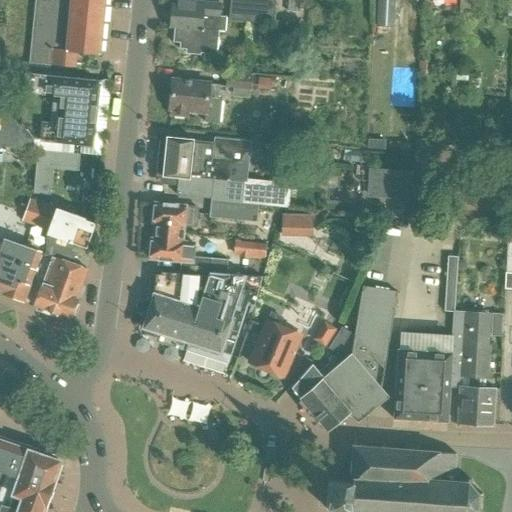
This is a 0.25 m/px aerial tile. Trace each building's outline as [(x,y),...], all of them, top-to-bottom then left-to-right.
[(36,0),(32,49),(31,64),(76,68),(77,54),(100,56),(102,56),(107,0),(36,0)] [(220,17),(221,3),(179,0),(177,0),(177,5),(172,5),(170,27),(174,27),(173,42),(179,43),(179,49),(186,49),(186,53),(200,55),(201,53),(216,55),(219,30),(224,31),(225,17),(220,17)] [(244,21),(245,0),(230,0),(229,20),(244,21)] [(245,0),(244,21),(272,24),(274,0),(245,0)] [(288,0),(288,11),(298,12),(298,0),(288,0)] [(393,27),(394,0),(377,0),(376,26),(393,27)] [(511,15),(511,0),(499,0),(499,15),(511,15)] [(22,117),(21,125),(34,139),(91,145),(94,118),(96,100),(98,81),(26,74),(24,93),(22,112),(22,117)] [(249,98),(251,76),(226,74),(225,87),(233,88),(232,97),(249,98)] [(172,80),(169,108),(171,109),(170,114),(189,116),(189,110),(205,112),(204,122),(219,123),(221,99),(218,99),(219,85),(172,80)] [(1,103),(0,125),(0,146),(16,148),(18,127),(21,125),(22,117),(18,116),(18,108),(17,108),(17,104),(1,103)] [(503,127),(484,125),(482,142),(501,144),(503,127)] [(210,200),(257,205),(288,208),(290,183),(244,179),(248,141),(214,137),(214,142),(193,140),(193,139),(166,137),(163,176),(172,177),(178,177),(212,181),(210,200)] [(385,140),(368,139),(367,149),(384,150),(385,140)] [(37,151),(33,193),(50,195),(52,169),(54,152),(37,151)] [(412,172),(369,169),(367,197),(411,200),(412,172)] [(178,177),(176,197),(210,200),(212,181),(178,177)] [(41,203),(30,199),(27,208),(23,220),(34,224),(41,203)] [(257,205),(210,200),(209,217),(240,220),(256,222),(257,205)] [(53,208),(41,203),(34,224),(48,229),(56,209),(53,208)] [(152,231),(183,234),(183,225),(195,226),(197,207),(154,203),(152,231)] [(47,233),(46,255),(57,260),(72,265),(76,253),(71,251),(73,243),(86,248),(95,223),(56,209),(48,229),(47,233)] [(312,237),(313,214),(282,213),(281,236),(312,237)] [(502,226),(488,225),(487,236),(501,237),(502,226)] [(182,242),(183,234),(152,231),(149,259),(181,261),(180,270),(209,272),(226,274),(227,260),(193,257),(194,243),(182,242)] [(0,293),(7,296),(25,247),(0,238),(0,293)] [(264,258),(265,244),(239,242),(239,240),(234,240),(233,256),(239,257),(238,258),(249,259),(249,257),(264,258)] [(25,247),(7,296),(24,302),(41,253),(25,247)] [(457,257),(448,256),(444,311),(453,312),(457,257)] [(63,315),(71,318),(87,270),(72,265),(57,260),(47,289),(40,287),(34,306),(63,315)] [(254,305),(262,277),(226,274),(209,272),(180,270),(180,274),(161,272),(161,275),(151,274),(149,296),(153,297),(143,328),(231,356),(238,336),(248,303),(254,305)] [(396,292),(362,286),(351,356),(324,378),(312,364),(291,388),(300,398),(300,399),(301,400),(299,403),(303,408),(307,407),(327,431),(348,413),(357,420),(378,403),(377,402),(396,292)] [(450,366),(448,385),(459,386),(457,422),(494,425),(495,389),(486,388),(486,379),(488,379),(489,346),(486,346),(489,314),(454,312),(452,337),(450,366)] [(501,336),(502,314),(492,313),(491,336),(501,336)] [(283,376),(294,350),(301,334),(268,320),(260,336),(249,363),(283,376)] [(331,323),(327,320),(324,324),(323,323),(312,340),(324,347),(324,346),(337,354),(350,333),(332,321),(331,323)] [(450,366),(452,337),(422,335),(422,342),(403,340),(403,355),(396,373),(394,418),(447,421),(448,385),(450,366)] [(42,511),(50,491),(54,480),(61,461),(0,439),(0,469),(18,476),(12,495),(21,498),(16,511),(42,511)] [(381,448),(356,447),(356,441),(353,441),(350,481),(327,479),(326,494),(325,508),(336,509),(335,511),(338,511),(339,509),(348,510),(347,511),(481,511),(477,510),(479,499),(483,496),(481,493),(477,496),(469,484),(470,480),(468,479),(466,483),(454,481),(456,456),(456,454),(419,451),(419,445),(404,444),(404,450),(384,448),(384,443),(381,443),(381,448)] [(0,469),(0,504),(1,504),(0,506),(0,511),(16,511),(21,498),(12,495),(18,476),(0,469)]
